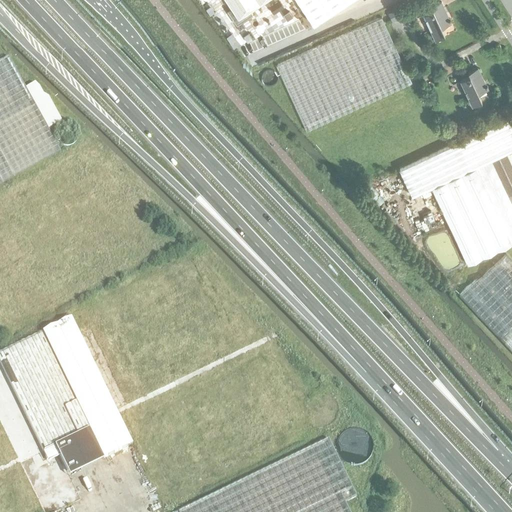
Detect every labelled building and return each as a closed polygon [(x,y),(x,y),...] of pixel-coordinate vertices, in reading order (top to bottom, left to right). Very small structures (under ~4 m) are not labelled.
[(226,0),(234,11),(245,13),(265,0),(226,0)] [(297,0),(313,24),(349,0),(297,0)] [(441,27),(451,23),(441,1),(431,6),(433,9),(423,14),(435,39),(444,34),(441,27)] [(392,21),(402,17),(398,8),(388,13),(392,21)] [(411,81),(408,76),(381,17),(277,65),(306,130),(411,81)] [(0,185),(61,152),(48,129),(61,122),(45,94),(43,96),(36,83),(25,89),(8,58),(0,62),(0,185)] [(478,94),(488,89),(478,67),(468,72),(470,76),(460,80),(472,105),(481,100),(478,94)] [(511,125),(508,117),(481,130),(399,168),(412,196),(431,187),(468,264),(511,242),(511,125)] [(386,175),(374,186),(388,202),(400,192),(386,175)] [(369,183),(361,190),(376,207),(384,200),(369,183)] [(511,262),(506,256),(457,303),(511,361),(511,262)] [(71,318),(0,352),(0,363),(47,459),(59,454),(67,471),(102,454),(105,460),(134,446),(71,318)]
